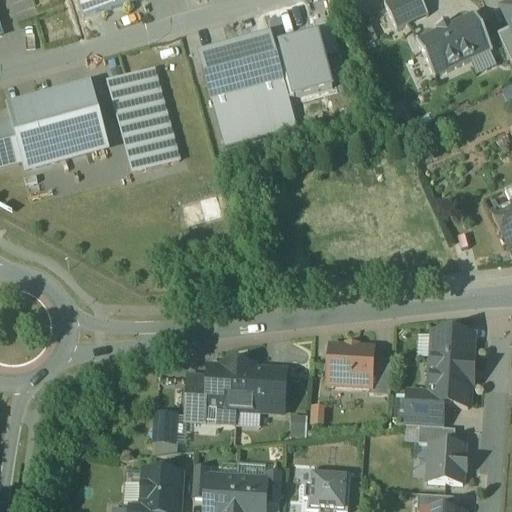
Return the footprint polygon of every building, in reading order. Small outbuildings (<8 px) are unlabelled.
[(145,0),(79,0),(85,20),(146,3),(145,0)] [(399,0),(384,7),(396,33),(427,19),(418,0),(399,0)] [(511,2),(498,9),(508,32),(511,40),(511,2)] [(474,16),(415,43),(433,82),(492,55),(474,16)] [(361,50),(377,44),(368,17),(352,22),(361,50)] [(511,40),(508,32),(498,37),(511,67),(511,40)] [(271,37),(198,56),(210,104),(212,104),(224,149),(296,131),(271,37)] [(155,71),(106,85),(131,178),(181,164),(155,71)] [(68,98),(51,102),(49,102),(49,103),(32,108),(31,107),(30,108),(12,113),(12,112),(10,113),(13,124),(24,164),(27,174),(29,173),(46,168),(48,168),(48,167),(65,162),(65,163),(67,162),(85,157),(85,158),(87,157),(104,152),(106,152),(90,91),(88,92),(70,97),(68,97),(68,98)] [(13,124),(0,128),(0,170),(24,164),(13,124)] [(217,199),(200,203),(206,223),(222,219),(217,199)] [(511,249),(511,210),(511,209),(492,218),(508,252),(511,249)] [(451,363),(471,364),(473,342),(473,340),(471,340),(437,338),(436,338),(435,338),(434,340),(435,340),(433,363),(451,364),(451,363)] [(374,354),(331,351),(329,390),(370,393),(371,393),(373,363),(374,354)] [(393,364),(373,363),(371,393),(370,393),(370,399),(391,400),(393,364)] [(466,413),(468,413),(468,411),(470,389),(472,389),(474,365),(471,364),(451,363),(451,364),(433,363),(431,363),(429,399),(428,410),(444,411),(466,412),(466,413)] [(223,372),(210,371),(209,383),(189,382),(187,426),(206,427),(207,414),(217,415),(216,428),(236,429),(237,416),(240,371),(224,370),(223,372)] [(255,372),(240,371),(237,416),(263,418),(264,412),(283,413),(286,376),(254,374),(255,372)] [(429,399),(408,397),(406,432),(420,433),(442,434),(444,411),(428,410),(429,399)] [(172,420),(157,419),(155,447),(170,448),(172,420)] [(292,441),(307,442),(308,421),(294,420),(292,441)] [(420,433),(406,432),(405,448),(419,449),(420,433)] [(442,434),(420,433),(419,449),(431,450),(431,449),(455,451),(455,435),(442,434)] [(455,451),(431,449),(431,450),(428,487),(463,489),(464,477),(467,477),(468,464),(465,463),(465,451),(455,451)] [(210,475),(194,474),(193,504),(206,505),(208,483),(209,483),(210,475)] [(348,511),(350,479),(310,477),(309,489),(305,488),(304,505),(308,505),(307,511),(348,511)] [(179,511),(181,480),(145,478),(142,511),(179,511)] [(282,479),(267,478),(266,486),(268,487),(266,509),(280,509),(282,479)] [(209,483),(208,483),(206,505),(205,511),(236,511),(238,485),(209,483)] [(266,486),(238,485),(236,511),(266,511),(266,509),(268,487),(266,486)] [(453,511),(455,502),(418,500),(417,511),(453,511)]
